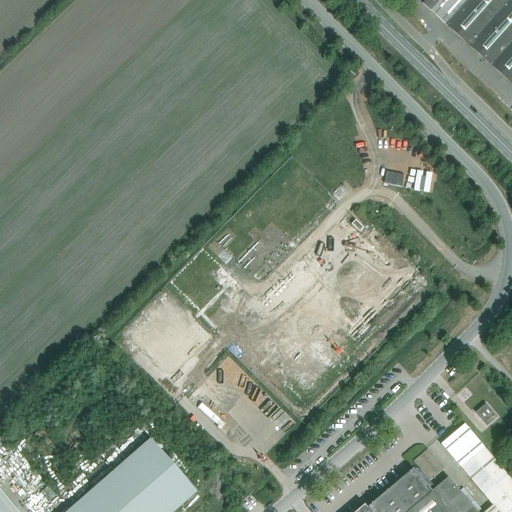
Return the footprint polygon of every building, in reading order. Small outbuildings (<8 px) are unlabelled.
[(511,0),(427,0),(423,5),(446,26),(447,25),(511,83),(511,0)] [(359,232),(363,228),(355,220),(351,224),(359,232)] [(349,297),(377,269),(349,241),(321,270),(349,297)] [(192,318),(187,313),(181,320),(165,305),(135,336),(155,356),(192,318)] [(271,318),(285,332),(293,324),(278,310),(271,318)] [(248,362),(252,357),(242,347),(237,351),(248,362)] [(487,425),(497,417),(486,404),(476,412),(487,425)] [(45,439),(52,432),(46,425),(38,432),(45,439)] [(150,439),(66,511),(174,511),(196,493),(150,439)] [(511,511),(511,480),(484,447),(461,467),(498,511),(511,511)] [(477,511),(448,477),(431,491),(423,482),(427,479),(428,480),(443,468),(427,449),(413,461),(420,470),(417,473),(413,469),(366,507),(363,505),(354,511),(477,511)] [(0,511),(17,511),(0,491),(0,511)]
